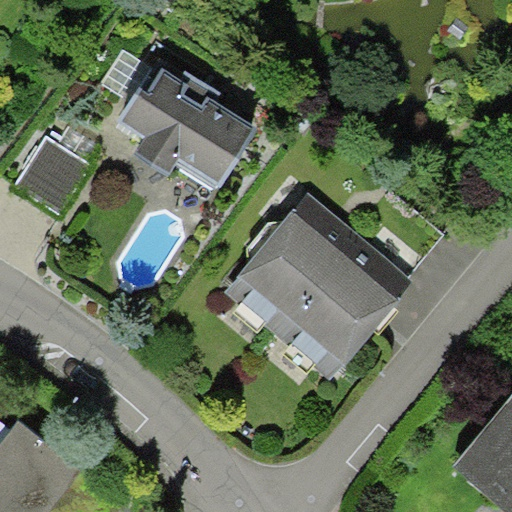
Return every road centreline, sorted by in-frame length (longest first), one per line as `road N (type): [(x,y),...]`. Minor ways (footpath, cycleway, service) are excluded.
road 1 (residential): [(272,511),(511,236)]
road 2 (residential): [(243,511),(57,338),(0,306)]
